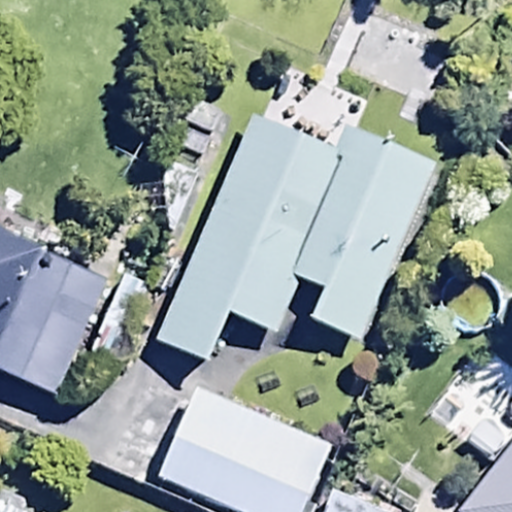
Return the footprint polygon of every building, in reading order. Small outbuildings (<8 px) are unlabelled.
[(409,51),(360,31),(342,76),(391,96),(409,51)] [(269,327),(291,277),(314,287),(300,319),(354,343),(435,158),(339,117),(325,149),(247,115),(151,337),(194,356),(217,304),(269,327)] [(0,376),(44,397),(100,274),(0,228),(0,376)] [(305,511),(317,484),(310,481),(325,444),(186,386),(147,479),(225,511),(305,511)] [(511,511),(511,434),(450,510),(452,511),(511,511)] [(384,511),(324,487),(314,511),(384,511)]
